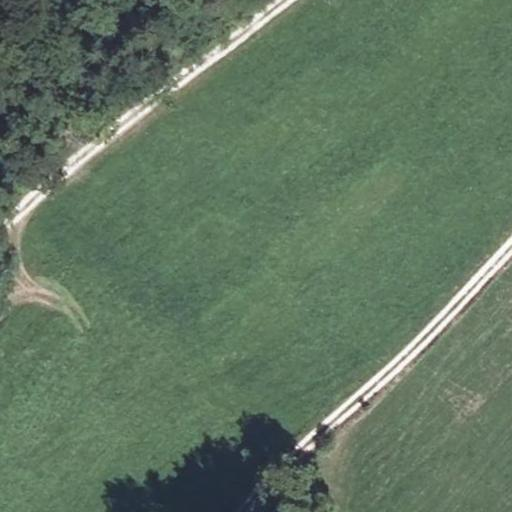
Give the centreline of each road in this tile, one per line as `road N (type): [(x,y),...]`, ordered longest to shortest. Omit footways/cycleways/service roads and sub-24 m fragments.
road 1 (track): [(511,251),(245,511)]
road 2 (track): [(0,231),(288,0)]
